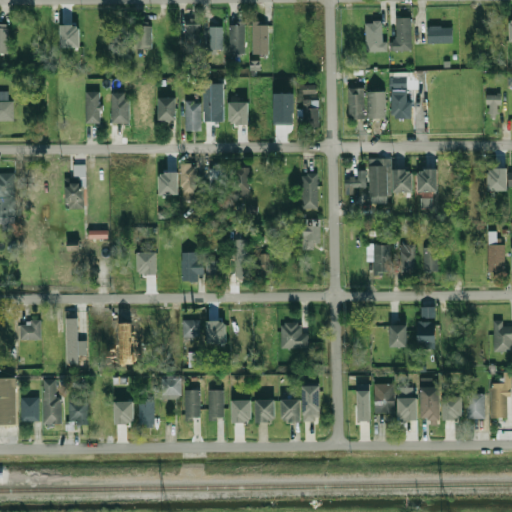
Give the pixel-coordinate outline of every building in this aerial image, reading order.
[(413,17),(396,17),(396,51),(413,51),(413,17)] [(386,51),(386,21),(367,21),(367,51),(386,51)] [(254,53),(269,53),(269,23),(254,23),(254,53)] [(80,47),(79,24),(60,25),(61,48),(80,47)] [(200,44),(200,24),(185,24),(185,44),(200,44)] [(246,54),(246,24),(230,24),(230,54),(246,54)] [(0,25),(0,53),(10,53),(10,25),(0,25)] [(153,25),(137,25),(137,49),(153,49),(153,25)] [(223,27),(210,27),(210,49),(223,49),(223,27)] [(454,42),(454,27),(428,27),(428,42),(454,42)] [(224,82),(203,83),(204,122),(224,121),(224,82)] [(314,86),(304,85),(303,92),(313,93),(314,86)] [(365,88),(350,88),(350,119),(365,119),(365,88)] [(407,88),(391,88),(392,119),(413,118),(413,101),(407,101),(407,88)] [(101,124),(101,91),(87,91),(87,124),(101,124)] [(367,91),(368,119),(386,118),(385,91),(367,91)] [(112,122),(131,122),(131,92),(112,92),(112,122)] [(294,93),(274,93),(274,124),(293,125),(294,93)] [(488,117),(502,117),(502,96),(488,96),(488,117)] [(160,121),(178,121),(178,97),(160,97),(160,121)] [(304,128),(320,128),(320,99),(304,99),(304,128)] [(186,131),(202,131),(202,100),(186,100),(186,131)] [(14,102),(0,102),(0,120),(14,120),(14,102)] [(249,102),(229,102),(229,124),(248,125),(249,102)] [(391,196),(391,158),(370,158),(370,196),(391,196)] [(181,200),(195,200),(195,163),(181,163),(181,200)] [(67,178),(67,204),(85,204),(85,164),(73,164),(73,178),(67,178)] [(211,193),(226,193),(226,167),(211,167),(211,193)] [(252,196),(252,167),(235,167),(235,196),(252,196)] [(487,190),(507,191),(507,169),(488,168),(487,190)] [(412,169),(393,170),(393,192),(413,192),(412,169)] [(437,191),(437,169),(417,169),(418,192),(437,191)] [(366,170),(356,170),(356,177),(344,177),(345,195),(354,194),(354,188),(366,187),(366,170)] [(157,196),(175,196),(175,171),(157,171),(157,196)] [(15,173),(0,173),(0,218),(2,218),(2,226),(15,226),(15,173)] [(318,208),(318,173),(302,174),(302,208),(318,208)] [(109,174),(94,174),(94,193),(109,193),(109,174)] [(304,248),(320,248),(320,225),(304,225),(304,248)] [(108,230),(89,230),(89,238),(108,238),(108,230)] [(505,243),(499,243),(499,231),(489,231),(489,274),(505,274),(505,243)] [(373,259),(375,259),(375,274),(391,274),(391,244),(373,244),(373,259)] [(417,244),(400,244),(400,273),(417,273),(417,244)] [(235,278),(249,278),(249,245),(235,245),(235,278)] [(438,271),(438,247),(425,247),(425,271),(438,271)] [(199,273),(201,273),(201,250),(183,250),(183,280),(199,280),(199,273)] [(157,251),(137,251),(137,273),(156,274),(157,251)] [(255,253),(255,276),(273,276),(273,253),(255,253)] [(222,279),(222,259),(206,259),(206,279),(222,279)] [(435,305),(420,306),(421,317),(436,317),(435,305)] [(79,341),(78,318),(66,318),(67,363),(79,363),(79,355),(87,355),(87,341),(79,341)] [(183,337),(202,337),(202,319),(183,319),(183,337)] [(494,319),(494,351),(511,351),(511,325),(504,325),(504,319),(494,319)] [(41,321),(21,321),(21,339),(41,339),(41,321)] [(207,343),(226,343),(225,321),(207,321),(207,343)] [(438,322),(419,322),(419,348),(438,348),(438,322)] [(309,348),(309,332),(298,332),(298,323),(282,323),(282,348),(309,348)] [(392,347),(408,347),(408,325),(392,325),(392,347)] [(189,367),(204,367),(205,353),(189,353),(189,367)] [(162,395),(181,395),(181,377),(162,377),(162,395)] [(0,378),(0,425),(18,425),(18,378),(0,378)] [(396,413),(396,383),(375,383),(375,413),(396,413)] [(320,419),(319,384),(302,384),(302,419),(320,419)] [(422,418),(442,418),(442,386),(422,386),(422,418)] [(508,388),(491,388),(491,418),(508,418),(508,388)] [(186,389),(186,418),(201,418),(201,389),(186,389)] [(224,389),(208,389),(208,418),(224,418),(224,389)] [(357,391),(358,421),(370,421),(369,390),(357,391)] [(485,418),(485,392),(468,392),(468,418),(485,418)] [(40,397),(22,397),(22,421),(40,421),(40,397)] [(44,397),(44,424),(62,424),(62,397),(44,397)] [(417,397),(398,398),(398,420),(418,420),(417,397)] [(462,397),(443,398),(443,420),(462,419),(462,397)] [(94,398),(94,424),(112,424),(112,398),(94,398)] [(300,398),(280,399),(281,421),(300,421),(300,398)] [(274,399),(255,399),(256,422),(275,421),(274,399)] [(232,422),(252,422),(251,400),(232,400),(232,422)] [(70,422),(88,422),(88,401),(70,401),(70,422)] [(134,423),(134,401),(114,401),(115,424),(134,423)] [(139,424),(156,424),(156,401),(139,401),(139,424)]
